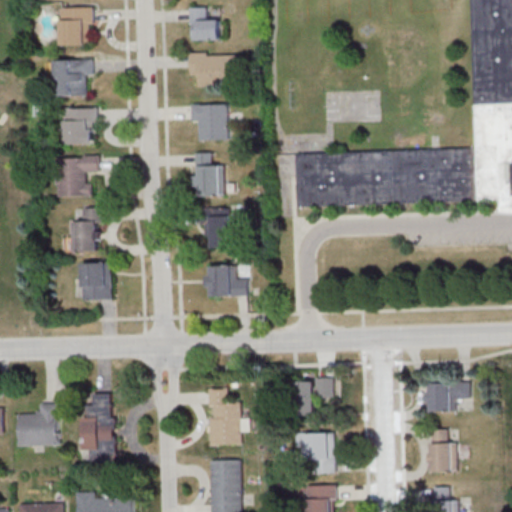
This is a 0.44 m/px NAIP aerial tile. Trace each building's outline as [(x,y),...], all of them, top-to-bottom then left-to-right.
[(298,155),(477,149),(472,0),(511,0),(511,211),(500,211),(500,201),(299,208),(299,180),(298,155)] [(64,8),(97,7),(97,25),(89,25),(90,47),(65,47),(64,8)] [(192,8),(209,7),(210,21),(223,21),(223,41),(195,42),(195,24),(193,24),(192,8)] [(192,53),(210,52),(210,57),(240,56),(241,70),(231,71),(231,86),(201,87),(201,76),(193,76),(192,53)] [(61,98),(91,97),(90,75),(97,75),(96,59),(60,60),(60,62),(55,63),(55,73),(61,73),(61,98)] [(194,103),(230,102),(232,138),(203,140),(202,119),(195,119),(194,103)] [(68,110),(101,109),(101,123),(93,123),(93,131),(98,131),(98,146),(69,147),(68,110)] [(198,152),(214,151),(214,165),(228,164),(229,194),(204,195),(204,185),(198,185),(198,175),(202,174),(201,166),(199,167),(198,152)] [(60,199),(97,197),(96,184),(90,184),(89,173),(102,172),(101,156),(58,158),(60,199)] [(234,205),(234,247),(213,247),(213,234),(208,234),(208,222),(202,222),(202,205),(234,205)] [(74,250),(100,249),(100,222),(107,222),(107,206),(85,207),(86,220),(73,220),(74,250)] [(84,262),(113,261),(114,299),(85,299),(84,262)] [(213,265),(239,264),(239,277),(251,276),(252,295),(214,296),(213,286),(210,286),(209,274),(213,274),(213,265)] [(318,391),(330,391),(330,379),(296,379),(296,415),(318,415),(318,391)] [(431,381),(431,411),(461,411),(461,399),(473,399),(473,381),(431,381)] [(212,444),(243,443),(242,400),(230,401),(230,386),(211,387),(211,406),(215,405),(216,415),(211,415),(212,444)] [(85,447),(93,446),(93,458),(118,457),(117,415),(114,415),(113,391),(94,392),(95,403),(88,403),(88,417),(84,417),(85,447)] [(19,413),(38,413),(38,410),(42,410),(42,402),(61,402),(62,444),(20,445),(19,413)] [(434,471),(462,471),(462,441),(451,441),(451,429),(434,429),(434,471)] [(337,432),(309,432),(309,472),(337,472),(337,432)] [(212,511),(243,511),(243,458),(212,458),(212,511)] [(311,484),(310,511),(337,511),(338,484),(311,484)] [(78,490),(97,490),(97,497),(137,496),(137,511),(80,511),(80,502),(78,502),(78,490)] [(462,511),(462,500),(440,500),(439,511),(462,511)] [(21,511),(21,503),(65,501),(65,511),(21,511)]
